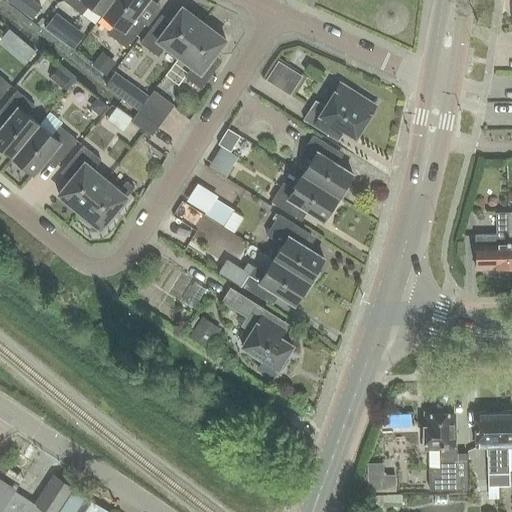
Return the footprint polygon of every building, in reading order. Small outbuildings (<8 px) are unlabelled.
[(32,0),(10,0),(9,2),(35,22),(44,9),(32,0)] [(65,0),(65,2),(83,15),(90,5),(103,15),(114,0),(65,0)] [(114,0),(103,15),(117,26),(109,35),(127,49),(145,25),(136,18),(148,0),(114,0)] [(159,20),(141,44),(159,57),(166,48),(179,58),(204,24),(183,8),(169,27),(159,20)] [(52,38),(59,28),(50,21),(42,31),(52,38)] [(201,89),(216,69),(209,63),(226,41),(224,39),(204,24),(179,58),(192,68),(185,77),(201,89)] [(26,43),(15,55),(28,67),(39,54),(26,43)] [(102,52),(93,65),(106,75),(116,62),(102,52)] [(60,65),(58,68),(71,78),(62,89),(65,91),(76,77),(60,65)] [(139,111),(147,99),(113,74),(104,86),(139,111)] [(0,99),(11,86),(0,77),(0,99)] [(340,84),(325,108),(315,102),(304,120),(326,135),(332,125),(356,140),(376,107),(340,84)] [(0,116),(7,122),(0,130),(0,146),(13,158),(40,125),(27,115),(35,106),(17,91),(0,112),(0,116)] [(146,102),(166,117),(174,106),(154,91),(146,102)] [(97,98),(89,108),(99,116),(107,106),(97,98)] [(159,126),(166,117),(146,102),(139,112),(159,126)] [(139,112),(132,122),(152,136),(159,126),(139,112)] [(40,125),(13,158),(34,175),(49,157),(59,165),(78,141),(60,127),(53,136),(40,125)] [(234,149),(244,133),(235,127),(213,162),(232,174),(244,155),(234,149)] [(236,148),(246,154),(254,141),(245,135),(236,148)] [(342,200),(350,188),(346,185),(353,175),(333,162),(339,152),(313,136),(301,155),(311,161),(303,176),(338,198),(342,200)] [(74,177),(59,195),(80,213),(106,181),(94,170),(101,161),(84,146),(65,170),(74,177)] [(334,213),(342,200),(338,198),(303,176),(283,210),(297,218),(303,209),(324,221),(330,211),(334,213)] [(106,181),(80,213),(101,230),(135,189),(127,182),(119,191),(106,181)] [(205,213),(205,214),(223,226),(232,212),(233,210),(216,200),(214,199),(205,213)] [(476,269),(509,268),(509,235),(507,213),(496,213),(497,235),(475,236),(476,269)] [(313,285),(322,272),(318,269),(324,259),(305,247),(312,235),(280,215),(268,235),(284,246),(275,260),(313,285)] [(227,260),(219,272),(241,286),(253,267),(248,263),(243,270),(227,260)] [(313,285),(275,260),(266,274),(256,268),(244,287),(269,303),(275,293),(295,305),(302,295),(306,297),(313,285)] [(281,320),(231,288),(222,302),(247,318),(242,326),(252,333),(242,348),(264,361),(258,370),(273,379),(279,368),(283,371),(290,360),(286,357),(293,346),(273,334),(281,320)] [(201,317),(188,337),(207,349),(221,330),(201,317)] [(509,447),(511,447),(511,412),(498,413),(499,487),(510,487),(509,447)] [(489,487),(499,487),(498,413),(475,414),(476,448),(488,448),(488,456),(489,487)] [(425,449),(425,451),(439,450),(440,464),(440,468),(428,468),(429,489),(467,489),(467,453),(456,454),(456,448),(456,429),(453,429),(453,414),(427,415),(427,421),(425,421),(425,449)] [(24,478),(0,462),(0,511),(60,511),(75,490),(54,476),(35,504),(15,492),(24,478)] [(108,511),(75,490),(60,511),(108,511)] [(378,496),(378,504),(387,504),(387,506),(401,506),(401,496),(378,496)]
